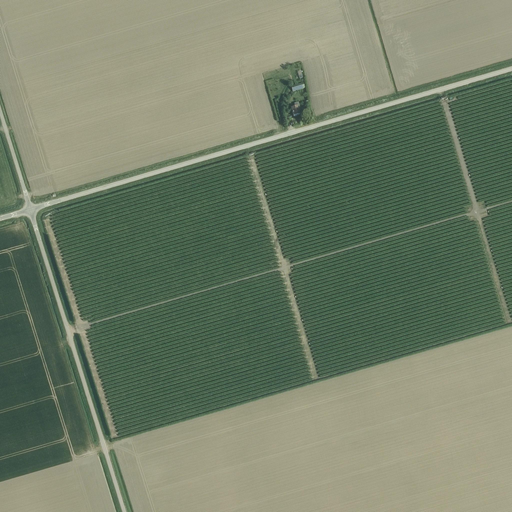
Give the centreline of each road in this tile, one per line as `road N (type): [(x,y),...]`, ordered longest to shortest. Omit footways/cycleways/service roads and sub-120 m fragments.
road 1 (unclassified): [(29,209),(511,69)]
road 2 (unclassified): [(121,511),(29,209)]
